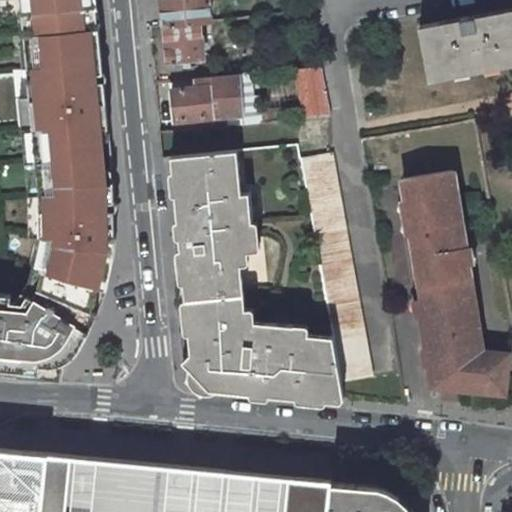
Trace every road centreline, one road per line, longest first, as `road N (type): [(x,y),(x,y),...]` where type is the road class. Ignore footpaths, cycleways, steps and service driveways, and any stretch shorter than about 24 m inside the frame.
road 1 (residential): [(120,0),(160,407)]
road 2 (tertiary): [(473,438),(160,407)]
road 3 (tertiary): [(160,407),(0,394)]
